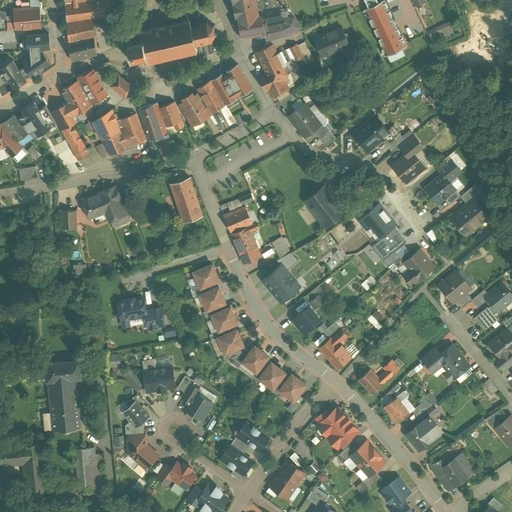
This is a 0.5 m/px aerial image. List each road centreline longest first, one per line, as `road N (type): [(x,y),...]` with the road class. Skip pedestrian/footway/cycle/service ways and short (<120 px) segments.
road 1 (residential): [(191,156),(266,325),(334,385)]
road 2 (residential): [(0,194),(191,156)]
road 3 (residential): [(273,113),(311,155),(368,171),(419,229)]
road 4 (residential): [(334,385),(444,511)]
road 5 (residential): [(51,0),(58,70),(0,111)]
road 6 (residential): [(334,385),(248,493)]
road 7 (residential): [(213,0),(273,113)]
